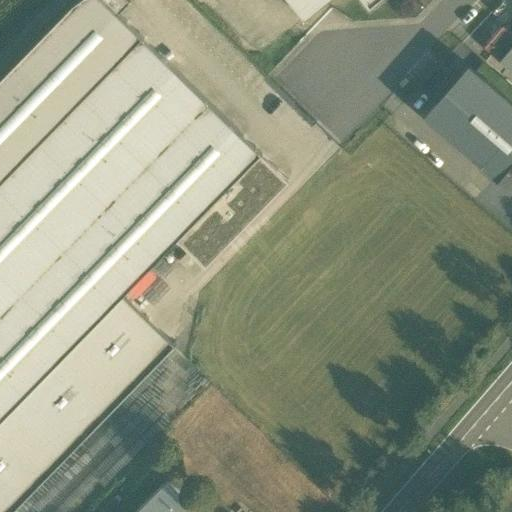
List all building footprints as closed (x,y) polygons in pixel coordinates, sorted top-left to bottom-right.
[(0,76),(0,180),(142,35),(119,12),(130,1),(129,0),(75,0),(73,2),(0,76)] [(289,0),(304,17),(324,0),(289,0)] [(361,0),(369,9),(380,0),(361,0)] [(484,46),(499,59),(511,44),(511,32),(503,24),(484,46)] [(0,417),(124,291),(177,236),(261,150),(142,35),(0,180),(0,417)] [(511,44),(499,59),(511,69),(511,44)] [(424,115),(498,179),(511,162),(511,101),(468,64),(424,115)] [(289,178),(261,150),(177,236),(205,264),(242,227),(236,221),(243,215),(248,220),(289,178)] [(8,511),(175,341),(124,291),(0,417),(0,511),(8,511)] [(213,431),(167,479),(200,511),(229,511),(262,479),(213,431)] [(134,511),(200,511),(167,479),(134,511)]
